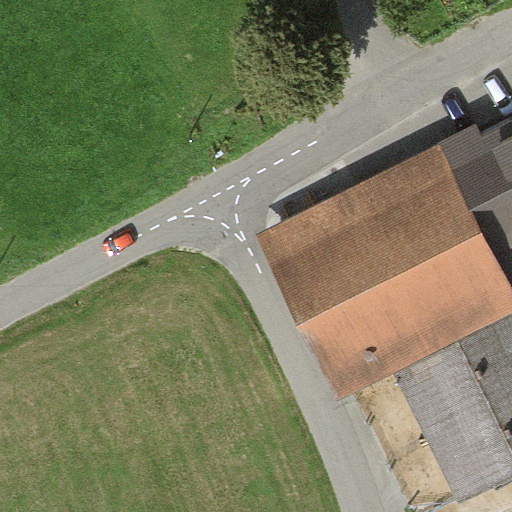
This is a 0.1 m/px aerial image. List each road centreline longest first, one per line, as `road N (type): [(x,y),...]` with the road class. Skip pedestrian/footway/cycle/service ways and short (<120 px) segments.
road 1 (unclassified): [(511,33),(254,176),(223,209)]
road 2 (unclassified): [(223,209),(250,247),(358,511)]
road 3 (unclassified): [(223,209),(172,221),(0,311)]
